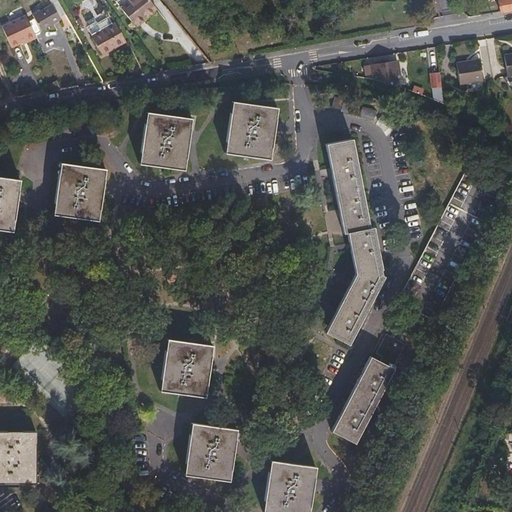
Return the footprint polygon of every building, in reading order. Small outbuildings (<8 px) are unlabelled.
[(62,12),(55,0),(48,0),(49,2),(56,15),(62,12)] [(153,8),(147,0),(126,0),(127,1),(120,6),(129,19),(137,13),(141,17),(153,8)] [(511,7),(511,0),(493,0),(495,10),(511,7)] [(56,15),(49,2),(30,13),(38,27),(57,17),(56,15)] [(133,24),(141,17),(137,13),(129,19),(133,24)] [(33,35),(24,15),(0,26),(0,27),(9,48),(18,44),(18,42),(20,42),(33,35)] [(113,21),(89,34),(99,53),(123,39),(113,21)] [(21,45),(35,38),(33,35),(20,42),(21,45)] [(511,52),(501,54),(504,76),(511,74),(511,52)] [(476,58),(453,62),(456,84),(480,80),(476,58)] [(397,80),(394,59),(361,65),(362,74),(370,73),(371,79),(381,82),(397,80)] [(439,85),(437,71),(428,72),(430,86),(439,85)] [(58,88),(53,79),(47,82),(51,89),(58,88)] [(334,96),(331,107),(340,110),(343,99),(334,96)] [(231,99),(223,152),(269,159),(277,105),(231,99)] [(182,169),(190,116),(145,109),(137,161),(182,169)] [(366,223),(351,140),(325,145),(338,215),(366,223)] [(104,167),(59,160),(50,212),(96,219),(104,167)] [(0,174),(0,227),(11,229),(19,177),(0,174)] [(379,270),(372,229),(368,229),(366,223),(338,215),(341,234),(345,234),(353,276),(322,333),(346,345),(383,277),(380,275),(378,271),(379,270)] [(164,338),(157,390),(202,397),(210,344),(164,338)] [(367,358),(328,432),(352,445),(392,371),(367,358)] [(233,429),(188,423),(180,474),(226,481),(233,429)] [(37,429),(0,428),(0,480),(36,481),(37,429)] [(304,511),(311,467),(266,461),(257,511),(304,511)]
